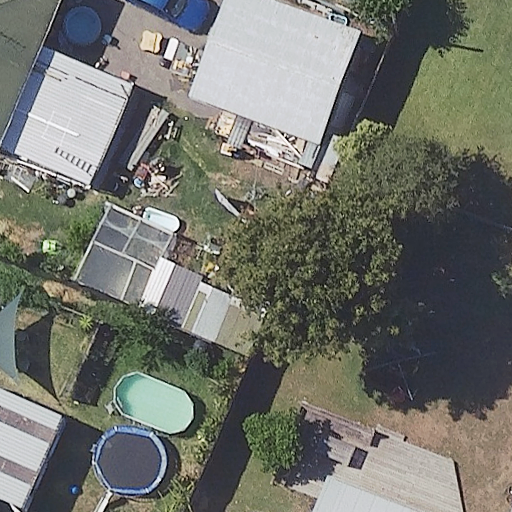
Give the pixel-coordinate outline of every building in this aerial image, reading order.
[(54,0),(0,0),(0,152),(81,184),(122,78),(37,46),(54,0)] [(333,42),(215,6),(185,103),(303,139),(333,42)] [(463,53),(341,21),(319,110),(441,141),(463,53)] [(0,501),(22,510),(59,414),(0,391),(0,501)] [(401,511),(323,480),(310,511),(231,511),(229,511),(228,511),(401,511)]
